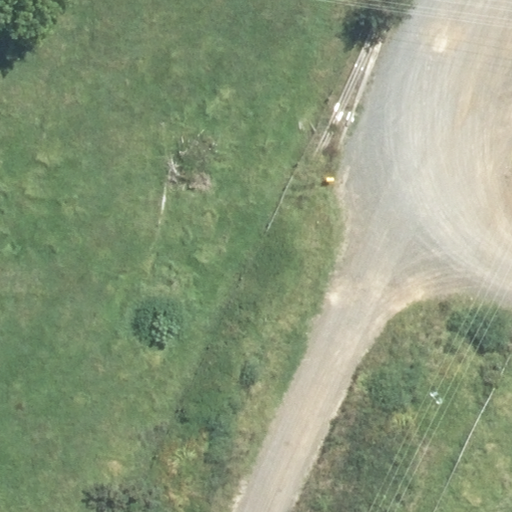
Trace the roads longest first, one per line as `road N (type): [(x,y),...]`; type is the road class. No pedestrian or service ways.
road 1 (track): [(227,511),(348,261),(511,270)]
road 2 (unclassified): [(348,261),(474,0)]
